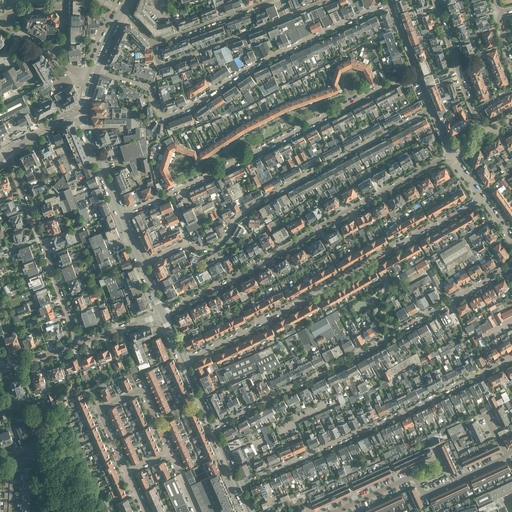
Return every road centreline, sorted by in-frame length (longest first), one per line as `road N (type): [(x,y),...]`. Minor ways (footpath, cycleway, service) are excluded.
road 1 (residential): [(511,264),(339,365),(212,427)]
road 2 (residential): [(482,197),(184,362)]
road 3 (residential): [(96,70),(145,85),(161,115),(389,2)]
road 4 (residential): [(429,109),(268,194),(219,243),(181,245),(140,262)]
road 5 (residential): [(450,152),(162,314)]
road 6 (residential): [(415,72),(121,215)]
road 7 (residential): [(511,357),(239,486)]
road 8 (residential): [(6,155),(77,343)]
road 9 (residential): [(506,454),(424,495),(415,478),(406,479),(335,511)]
road 10 (residential): [(324,0),(163,65),(154,43)]
road 11 (residential): [(169,454),(142,390),(97,409),(126,472)]
road 12 (residential): [(483,132),(434,0)]
road 13 (residential): [(154,43),(272,0)]
